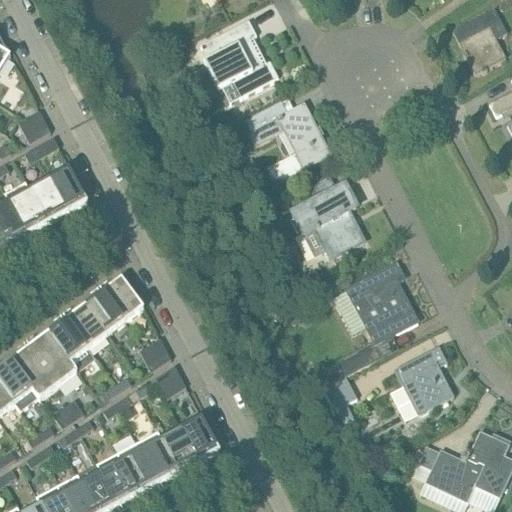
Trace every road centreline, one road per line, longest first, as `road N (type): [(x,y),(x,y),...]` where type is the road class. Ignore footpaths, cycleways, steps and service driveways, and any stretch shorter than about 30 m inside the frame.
road 1 (residential): [(449,297),(338,80),(335,64),(344,50),(388,46),(419,72),(502,224),(502,249),(474,277)]
road 2 (residential): [(286,511),(118,198)]
road 3 (residential): [(118,198),(12,0)]
